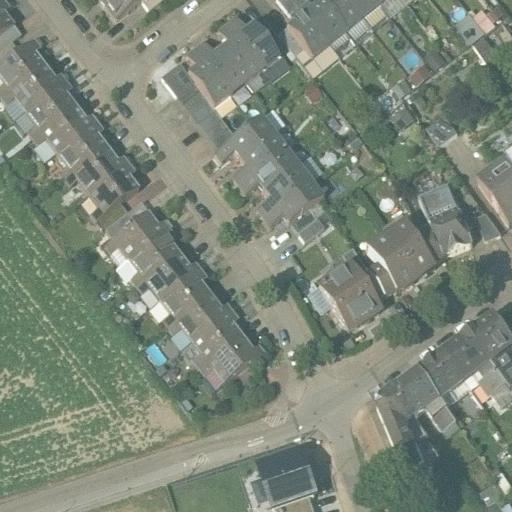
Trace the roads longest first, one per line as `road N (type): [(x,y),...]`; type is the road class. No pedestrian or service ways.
road 1 (residential): [(115,78),(270,290),(328,399)]
road 2 (residential): [(21,511),(277,425),(328,399)]
road 3 (residential): [(328,399),(511,282)]
road 4 (residential): [(214,0),(115,78)]
road 5 (residential): [(328,399),(371,511)]
